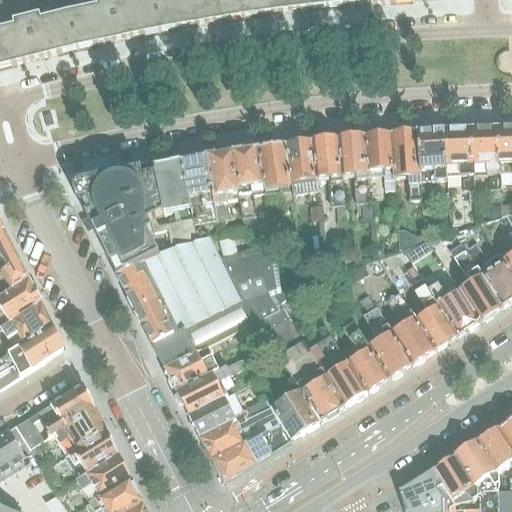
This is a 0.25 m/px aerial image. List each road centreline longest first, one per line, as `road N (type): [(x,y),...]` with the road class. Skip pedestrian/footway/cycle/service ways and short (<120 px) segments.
road 1 (residential): [(16,160),(270,112),(511,94)]
road 2 (residential): [(488,25),(218,51),(0,98)]
road 3 (secondary): [(511,345),(252,511)]
road 4 (residential): [(16,160),(107,348)]
road 5 (secondary): [(342,490),(511,384)]
road 6 (residential): [(107,348),(190,511)]
road 7 (residential): [(107,348),(0,413)]
